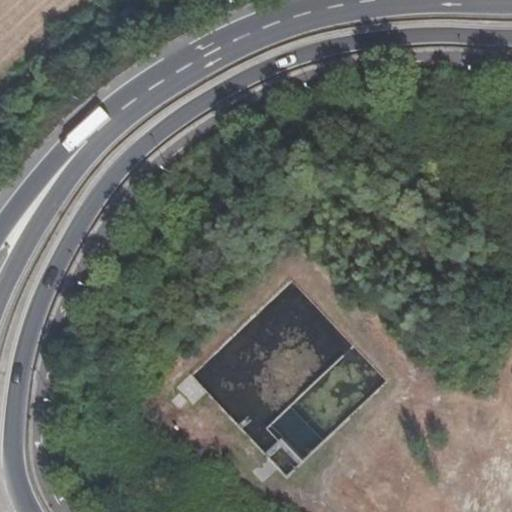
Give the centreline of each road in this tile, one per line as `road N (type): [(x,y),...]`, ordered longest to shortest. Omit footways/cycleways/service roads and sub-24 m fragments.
road 1 (primary): [(31,511),(16,459),(20,381),(38,307),(74,236),(150,138),(238,81),(327,47),(401,36),(511,35)]
road 2 (primary): [(441,0),(320,9),(224,46),(125,111),(87,147)]
road 3 (primary): [(87,147),(0,293)]
road 4 (trunk): [(87,147),(48,167),(0,230)]
